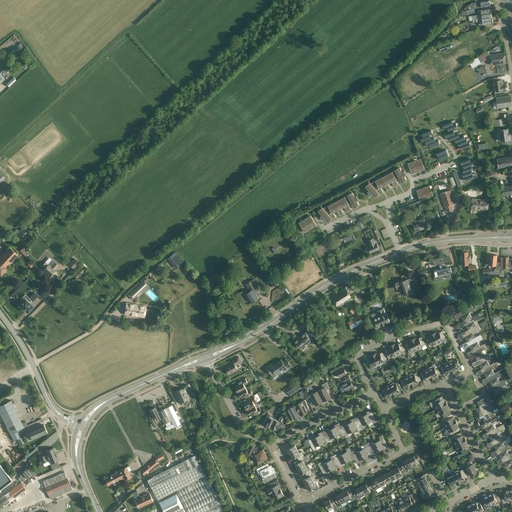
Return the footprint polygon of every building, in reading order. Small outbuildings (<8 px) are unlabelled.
[(468,5),(469,10),(474,9),(478,8),(482,7),(490,6),(489,1),(481,2),(471,3),(471,4),(468,5)] [(477,15),(472,16),(473,20),(476,19),(477,19),(477,18),(481,17),(492,16),(491,8),(490,9),(482,10),(478,10),(479,15),(476,15),(477,15)] [(477,19),(476,19),(476,21),(476,22),(479,21),(479,25),(485,24),(493,23),(492,16),(481,17),(477,18),(477,19)] [(490,55),(488,51),(469,62),(473,68),(490,57),(491,65),(506,63),(504,53),(490,55)] [(432,70),(427,73),(428,75),(439,70),(435,63),(430,65),(432,70)] [(505,85),(503,85),(502,80),(493,81),(495,92),(504,90),(506,90),(505,85)] [(498,108),(511,106),(511,104),(511,96),(496,98),(498,108)] [(492,120),(493,127),(504,125),(503,118),(492,120)] [(500,128),(496,129),(497,133),(500,133),(501,141),(510,140),(508,129),(500,130),(500,128)] [(499,168),(511,166),(511,156),(498,159),(499,168)] [(423,164),(421,159),(408,164),(410,169),(423,164)] [(425,169),(423,164),(410,169),(412,174),(425,169)] [(404,176),(406,175),(404,171),(402,172),(400,168),(395,170),(399,178),(401,182),(407,180),(404,176)] [(493,172),(492,169),(488,169),(489,173),(488,173),(489,177),(497,175),(496,171),(493,172)] [(396,179),(399,178),(395,170),(388,174),(391,182),(394,187),(399,185),(396,179)] [(380,178),(384,186),(387,191),(391,189),(388,183),(391,182),(388,174),(380,178)] [(381,187),(384,186),(380,178),(371,183),(370,184),(379,193),(380,195),(384,193),(381,187)] [(489,181),(491,187),(499,184),(497,179),(489,181)] [(479,184),(481,191),(488,188),(485,181),(479,184)] [(370,184),(371,183),(370,183),(366,187),(369,191),(368,192),(371,195),(372,194),(375,197),(379,193),(370,184)] [(511,194),(511,185),(502,187),(503,196),(511,194)] [(419,196),(431,191),(430,186),(417,190),(419,196)] [(453,209),(452,205),(455,203),(451,190),(441,194),(445,207),(447,212),(453,209)] [(433,196),(431,191),(419,196),(421,201),(433,196)] [(348,195),(351,202),(354,207),(359,204),(357,200),(358,200),(356,196),(355,196),(353,193),(348,195)] [(348,204),(351,202),(348,195),(340,199),(344,206),(347,212),(351,210),(348,204)] [(341,208),(344,206),(340,199),(333,203),(337,210),(339,216),(344,214),(341,208)] [(481,209),(488,210),(489,201),(472,199),(471,209),(480,210),(481,209)] [(323,208),(331,218),(333,220),(336,218),(333,212),(337,210),(333,203),(323,208)] [(327,222),(331,218),(323,208),(318,212),(322,215),(320,217),(323,220),(325,219),(327,222)] [(402,216),(404,225),(410,223),(409,218),(407,214),(402,216)] [(302,228),(313,221),(310,216),(299,223),(302,228)] [(425,217),(419,218),(419,220),(413,222),(416,231),(424,229),(422,225),(427,224),(425,217)] [(313,221),(302,228),(305,232),(316,225),(313,221)] [(0,230),(0,237),(4,242),(10,236),(2,228),(0,230)] [(27,233),(22,228),(19,231),(17,229),(12,234),(20,241),(27,233)] [(368,241),(370,246),(365,248),(367,252),(370,250),(371,253),(379,249),(377,244),(376,244),(374,239),(368,241)] [(0,274),(1,275),(7,268),(6,268),(18,255),(9,247),(0,256),(0,274)] [(20,250),(26,256),(29,253),(24,247),(20,250)] [(462,251),(462,256),(461,256),(461,261),(462,260),(462,265),(468,265),(468,260),(471,260),(471,256),(468,256),(468,252),(465,252),(463,252),(462,251)] [(182,262),(175,254),(170,259),(176,267),(182,262)] [(498,270),(499,270),(500,270),(501,270),(501,267),(500,267),(500,262),(497,262),(497,255),(490,254),(489,265),(496,266),(496,269),(498,270)] [(451,267),(442,269),(441,264),(446,263),(445,257),(432,259),(433,265),(439,264),(440,270),(434,271),(435,276),(436,277),(434,277),(435,281),(443,279),(442,276),(446,275),(446,279),(451,278),(450,273),(449,273),(452,272),(451,267)] [(508,268),(509,268),(511,267),(511,260),(511,259),(509,259),(509,257),(503,257),(501,257),(501,267),(501,270),(505,270),(505,268),(508,268)] [(74,269),(79,263),(74,258),(69,264),(74,269)] [(47,270),(45,273),(51,277),(59,268),(55,262),(50,260),(43,267),(47,270)] [(78,278),(85,270),(87,268),(82,263),(79,265),(81,267),(74,274),(78,278)] [(264,275),(263,275),(267,281),(274,277),(271,273),(270,271),(264,275)] [(406,294),(412,292),(410,286),(418,283),(415,275),(411,277),(411,278),(402,281),(402,280),(394,282),(397,289),(403,287),(406,294)] [(246,284),(250,291),(247,294),(252,302),(259,298),(256,292),(259,290),(257,287),(260,285),(256,278),(253,280),(246,284)] [(148,286),(143,281),(132,292),(128,295),(132,300),(148,286)] [(344,304),(352,298),(346,288),(331,297),(338,308),(344,304)] [(44,300),(49,295),(44,289),(39,295),(44,300)] [(33,307),(30,303),(32,301),(25,294),(21,299),(23,301),(19,305),(23,309),(23,308),(28,312),(33,307)] [(144,317),(146,307),(127,303),(125,314),(144,317)] [(472,306),(458,313),(459,315),(460,318),(461,317),(463,321),(464,322),(472,318),(471,317),(469,313),(474,310),(472,306)] [(385,324),(390,322),(386,313),(384,309),(378,312),(380,316),(373,319),(378,328),(382,326),(382,327),(386,325),(385,324)] [(463,321),(462,322),(463,324),(465,326),(466,326),(468,330),(468,331),(476,327),(476,326),(473,322),(476,320),(481,318),(481,317),(479,314),(471,317),(472,318),(464,322),(463,321)] [(354,323),(350,325),(352,329),(363,322),(359,315),(352,319),(354,323)] [(468,330),(461,333),(462,335),(464,338),(465,337),(467,341),(467,342),(475,338),(473,333),(480,329),(478,325),(476,326),(476,327),(468,331),(468,330)] [(297,337),(293,340),(300,348),(306,343),(308,345),(312,341),(310,339),(311,339),(316,345),(320,342),(314,336),(311,331),(309,330),(305,333),(298,339),(297,337)] [(436,332),(433,334),(439,345),(443,343),(443,341),(446,339),(442,331),(439,333),(439,332),(436,333),(436,332)] [(429,338),(426,340),(430,348),(433,346),(435,347),(439,345),(433,334),(430,335),(431,336),(428,338),(429,338)] [(467,341),(466,342),(467,344),(469,347),(470,346),(472,350),(472,351),(480,347),(480,346),(478,342),(482,339),(480,335),(475,338),(467,342),(467,341)] [(416,338),(413,340),(418,351),(422,349),(423,347),(426,345),(422,337),(419,339),(418,338),(416,339),(416,338)] [(410,341),(410,342),(408,343),(408,344),(406,346),(410,354),(412,352),(414,353),(418,351),(413,340),(410,341)] [(405,351),(403,347),(401,343),(398,344),(398,343),(395,345),(395,344),(392,346),(398,356),(402,354),(402,352),(405,351)] [(472,350),(471,351),(472,353),(473,355),(474,355),(477,360),(485,356),(482,351),(487,348),(485,344),(480,346),(480,347),(472,351),(472,350)] [(392,346),(389,347),(390,348),(387,349),(388,350),(385,351),(389,359),(392,358),(394,358),(398,356),(392,346)] [(377,353),(374,355),(379,366),(383,364),(384,362),(387,360),(383,352),(380,354),(379,353),(377,354),(377,353)] [(490,354),(476,361),(477,363),(478,365),(479,365),(481,369),(482,369),(489,366),(489,365),(487,361),(492,358),(491,355),(490,354)] [(369,359),(367,361),(371,369),(373,367),(375,368),(379,366),(374,355),(371,356),(371,357),(369,359)] [(234,363),(225,368),(229,375),(238,370),(235,366),(242,362),(239,357),(232,360),(234,363)] [(283,362),(282,360),(276,364),(281,371),(284,368),(285,371),(291,366),(287,360),(283,362)] [(458,370),(458,369),(461,368),(457,360),(454,361),(452,360),(448,362),(454,373),(456,372),(456,371),(458,370)] [(481,369),(480,370),(482,372),(483,374),(484,374),(486,378),(494,374),(492,370),(499,366),(497,361),(489,365),(489,366),(482,369),(481,369)] [(454,373),(448,362),(444,365),(443,367),(441,368),(445,376),(447,375),(448,375),(450,374),(451,375),(454,373)] [(276,364),(274,366),(272,364),(266,368),(274,378),(277,376),(276,374),(281,371),(276,364)] [(438,376),(438,375),(440,374),(436,366),(435,364),(434,364),(432,365),(432,367),(428,369),(433,380),(436,378),(436,377),(438,376)] [(343,365),(330,371),(332,375),(336,373),(339,378),(347,374),(344,368),(343,365)] [(427,381),(428,382),(430,380),(430,381),(433,380),(428,369),(424,371),(423,373),(420,374),(425,382),(427,381)] [(486,378),(487,380),(488,383),(489,382),(492,386),(492,387),(499,383),(499,382),(498,380),(497,378),(502,376),(505,374),(503,369),(499,371),(494,374),(486,378)] [(416,385),(416,384),(418,383),(418,382),(421,381),(416,373),(414,374),(412,373),(408,376),(413,386),(416,385)] [(404,378),(403,380),(401,381),(405,389),(407,388),(408,388),(410,387),(411,388),(413,386),(408,376),(404,378)] [(343,385),(346,391),(347,390),(347,391),(348,391),(349,391),(350,390),(350,389),(350,388),(351,388),(353,387),(350,381),(351,381),(349,377),(337,384),(339,387),(343,385)] [(235,387),(238,393),(246,388),(245,385),(248,383),(245,379),(238,383),(239,385),(235,387)] [(492,386),(490,387),(491,389),(493,391),(494,391),(496,396),(504,391),(502,387),(505,385),(506,384),(504,380),(503,380),(499,382),(499,383),(492,387),(492,386)] [(297,382),(292,386),(296,392),(302,388),(297,382)] [(323,388),(318,391),(324,403),(324,402),(323,401),(326,400),(326,401),(331,398),(327,390),(330,388),(327,382),(322,385),(323,388)] [(397,394),(399,393),(400,392),(402,390),(398,382),(395,384),(393,383),(389,385),(395,396),(398,395),(397,394)] [(389,398),(391,397),(392,397),(392,398),(395,396),(389,385),(385,387),(385,389),(382,391),(386,399),(389,397),(389,398)] [(286,390),(290,396),(296,392),(292,386),(286,390)] [(177,397),(180,403),(187,400),(186,397),(188,395),(185,388),(180,391),(179,390),(174,392),(177,397)] [(248,391),(246,388),(238,393),(241,398),(244,396),(246,398),(248,397),(253,395),(250,390),(248,391)] [(307,389),(303,392),(305,396),(307,399),(311,397),(316,406),(321,404),(320,403),(323,401),(323,402),(324,403),(318,391),(310,395),(307,389)] [(247,410),(255,406),(254,403),(256,401),(253,395),(248,398),(249,399),(247,400),(248,403),(244,405),(247,410)] [(430,404),(432,407),(434,406),(436,410),(447,404),(446,401),(445,402),(444,399),(443,399),(441,397),(433,401),(430,403),(430,404)] [(0,405),(0,414),(10,434),(28,425),(26,422),(24,423),(23,422),(22,423),(11,400),(0,405)] [(302,401),(295,405),(301,417),(301,416),(300,415),(303,414),(303,415),(308,412),(307,410),(309,409),(307,405),(308,405),(305,400),(302,401)] [(488,402),(483,404),(491,418),(492,419),(496,417),(495,416),(495,415),(494,413),(494,412),(493,411),(497,408),(493,400),(489,403),(488,402)] [(165,409),(171,421),(165,423),(167,427),(165,428),(167,431),(181,424),(175,411),(179,410),(176,403),(165,409)] [(449,407),(447,404),(436,410),(438,413),(435,415),(437,418),(438,418),(438,419),(450,413),(448,410),(449,410),(448,407),(449,407)] [(480,407),(475,410),(479,418),(484,415),(485,418),(486,419),(483,421),(485,423),(492,419),(491,418),(483,404),(479,406),(479,407),(480,407)] [(255,416),(257,415),(262,412),(258,405),(255,406),(247,410),(250,415),(254,414),(255,416)] [(295,405),(287,409),(293,420),(298,418),(297,416),(300,415),(300,416),(301,417),(295,405)] [(164,424),(165,423),(171,421),(165,409),(158,412),(155,407),(149,410),(153,418),(156,416),(158,420),(161,418),(164,424)] [(364,416),(368,424),(373,421),(374,423),(377,422),(371,410),(366,413),(367,414),(364,416)] [(266,419),(265,420),(267,422),(266,426),(271,428),(275,419),(272,418),(273,415),(268,413),(266,419)] [(275,419),(271,428),(276,430),(278,426),(281,427),(283,424),(285,418),(283,417),(284,415),(281,414),(280,416),(278,421),(275,419)] [(445,428),(456,422),(455,419),(454,420),(453,417),(452,418),(451,415),(442,419),(443,422),(442,423),(445,428)] [(360,416),(355,418),(362,430),(365,429),(363,426),(368,424),(364,416),(361,417),(360,416)] [(482,425),(484,429),(485,429),(487,433),(495,429),(493,424),(501,420),(498,416),(496,417),(492,419),(485,423),(482,425)] [(351,422),(348,424),(353,432),(353,433),(358,431),(359,432),(362,430),(355,418),(351,421),(351,422)] [(458,425),(456,422),(445,428),(448,432),(446,433),(447,437),(459,431),(458,428),(457,425),(458,425)] [(335,427),(332,429),(336,437),(340,435),(342,437),(343,436),(345,435),(340,426),(339,423),(334,426),(335,427)] [(43,424),(28,431),(32,440),(47,433),(43,424)] [(345,424),(340,426),(345,435),(346,437),(346,438),(349,437),(348,434),(353,432),(348,424),(345,425),(345,424)] [(487,433),(486,433),(489,438),(490,437),(492,442),(500,438),(500,437),(498,433),(501,432),(505,429),(504,427),(503,425),(495,429),(487,433)] [(331,439),(336,437),(332,429),(329,431),(328,429),(323,431),(329,444),(333,442),(331,439)] [(326,445),(329,444),(323,431),(318,434),(319,435),(316,437),(320,445),(325,443),(326,445)] [(453,441),(455,446),(466,440),(464,437),(464,438),(462,435),(462,436),(460,433),(449,439),(450,443),(453,441)] [(491,442),(493,447),(494,447),(494,446),(497,450),(497,451),(505,447),(504,446),(502,442),(507,440),(506,437),(505,435),(503,436),(500,437),(500,438),(492,442),(491,442)] [(380,440),(376,443),(380,450),(383,449),(384,450),(389,448),(382,436),(379,437),(380,440)] [(312,437),(308,439),(310,445),(314,452),(317,450),(316,447),(320,445),(316,437),(313,439),(312,437)] [(466,440),(455,446),(457,450),(459,450),(460,453),(468,449),(467,446),(468,446),(467,443),(466,440)] [(377,452),(380,450),(376,443),(371,445),(370,442),(367,444),(373,456),(378,453),(377,452)] [(365,448),(360,451),(364,458),(367,457),(368,458),(373,456),(367,444),(363,446),(365,448)] [(496,451),(495,451),(498,455),(499,455),(501,459),(509,455),(507,451),(509,450),(511,448),(511,447),(509,444),(504,446),(505,447),(497,451),(497,450),(496,451)] [(287,449),(290,454),(298,450),(295,445),(287,449)] [(46,451),(44,456),(40,457),(42,460),(57,454),(54,448),(46,451)] [(347,452),(343,454),(347,462),(350,460),(351,462),(355,460),(351,452),(349,448),(346,449),(347,452)] [(249,455),(255,458),(259,464),(264,462),(263,460),(268,458),(263,449),(256,453),(251,450),(249,455)] [(297,457),(298,460),(304,457),(302,452),(299,453),(298,450),(290,454),(292,459),(297,457)] [(354,450),(354,451),(351,452),(355,460),(357,464),(362,462),(361,460),(364,458),(360,451),(356,453),(354,450)] [(501,459),(503,464),(504,463),(507,468),(511,464),(511,453),(511,454),(509,455),(501,459)] [(42,460),(39,462),(40,465),(50,460),(51,464),(59,460),(57,454),(42,460)] [(344,464),(347,462),(343,454),(338,457),(337,454),(334,456),(340,468),(345,465),(344,464)] [(412,457),(409,459),(413,467),(418,464),(417,462),(420,460),(419,458),(417,454),(414,455),(414,456),(412,457)] [(295,465),(298,470),(306,466),(304,463),(309,458),(307,455),(304,457),(298,460),(300,462),(295,465)] [(158,500),(176,491),(187,511),(224,511),(200,464),(199,465),(195,456),(147,480),(158,500)] [(332,460),(327,462),(331,470),(334,468),(335,470),(340,468),(334,456),(330,457),(332,460)] [(144,475),(154,467),(159,463),(155,459),(140,471),(144,475)] [(403,461),(400,462),(400,463),(404,469),(406,473),(409,472),(409,471),(408,469),(413,467),(409,459),(406,461),(404,462),(403,461)] [(464,466),(462,467),(465,472),(468,471),(471,476),(474,474),(474,475),(479,472),(476,468),(476,469),(473,464),(471,461),(464,465),(464,466)] [(51,465),(53,470),(60,467),(58,462),(51,465)] [(328,472),(331,470),(327,462),(322,465),(321,462),(318,464),(324,475),(324,476),(329,473),(328,472)] [(0,463),(0,488),(12,479),(0,463)] [(265,468),(264,465),(257,469),(259,474),(260,474),(265,483),(276,477),(274,473),(275,473),(272,465),(265,468)] [(306,466),(298,470),(301,475),(305,473),(306,475),(312,472),(308,465),(306,466)] [(396,469),(393,470),(397,478),(402,476),(403,476),(406,475),(401,465),(398,467),(398,468),(396,469)] [(26,468),(22,472),(23,474),(27,479),(31,475),(33,477),(36,474),(31,469),(28,471),(26,468)] [(104,479),(108,486),(124,478),(125,480),(131,477),(126,468),(104,479)] [(388,473),(392,481),(397,478),(393,470),(388,473)] [(462,481),(465,480),(464,479),(467,478),(463,470),(460,471),(459,470),(454,472),(460,483),(463,482),(462,481)] [(43,482),(44,484),(46,489),(50,499),(72,490),(65,472),(43,482)] [(303,480),(306,485),(314,481),(316,480),(314,477),(312,472),(306,475),(308,478),(303,480)] [(454,485),(456,484),(457,485),(460,483),(454,472),(449,475),(449,477),(447,478),(451,486),(454,485)] [(382,476),(387,484),(392,481),(388,473),(382,476)] [(420,487),(428,483),(425,478),(426,477),(424,474),(414,480),(415,483),(418,483),(420,487)] [(377,479),(381,487),(387,484),(382,476),(377,479)] [(371,480),(369,482),(369,483),(372,488),(372,489),(374,492),(377,490),(376,489),(381,487),(377,479),(372,481),(371,480)] [(269,494),(272,492),(276,499),(280,497),(280,498),(284,496),(278,484),(279,484),(277,480),(271,483),(272,486),(267,488),(269,494)] [(314,481),(306,485),(309,490),(314,488),(315,491),(319,489),(317,484),(316,483),(315,484),(314,481)] [(24,486),(22,483),(21,482),(9,492),(5,495),(0,498),(0,509),(10,501),(14,498),(26,489),(24,486)] [(364,486),(361,487),(365,495),(371,492),(369,490),(372,489),(372,488),(369,483),(369,482),(368,482),(371,486),(368,488),(366,484),(364,486)] [(420,487),(423,492),(431,488),(428,483),(420,487)] [(355,489),(352,490),(353,491),(356,497),(358,501),(361,500),(361,499),(360,497),(365,495),(361,487),(358,489),(356,490),(355,489)] [(345,492),(343,493),(347,501),(352,499),(353,501),(356,499),(350,488),(347,490),(348,491),(345,492)] [(431,488),(423,492),(426,497),(424,498),(426,501),(436,496),(434,493),(431,488)] [(507,502),(508,501),(511,501),(510,490),(504,491),(505,497),(502,497),(503,503),(507,502)] [(153,501),(149,493),(140,497),(137,491),(132,493),(135,500),(139,508),(153,501)] [(337,495),(334,497),(339,506),(342,505),(341,504),(346,501),(347,501),(343,493),(339,495),(337,496),(337,495)] [(488,496),(493,505),(495,504),(497,504),(501,502),(498,497),(496,498),(493,493),(488,496)] [(163,511),(185,511),(177,494),(159,502),(163,511)] [(409,497),(404,500),(408,508),(413,505),(414,505),(416,504),(411,494),(408,496),(409,497)] [(490,508),(490,507),(490,506),(493,505),(488,496),(483,498),(485,504),(483,505),(485,510),(490,508)] [(325,504),(324,504),(324,506),(325,507),(326,507),(328,511),(329,511),(333,508),(335,511),(339,510),(332,498),(329,499),(330,500),(327,501),(324,503),(325,504)] [(398,501),(395,503),(399,511),(401,511),(403,511),(403,510),(405,509),(408,508),(404,500),(403,498),(402,498),(400,498),(399,499),(398,500),(397,501),(398,501)] [(64,505),(66,511),(79,506),(77,500),(64,505)] [(390,507),(386,509),(387,511),(397,511),(392,502),(388,504),(390,507)] [(476,502),(471,505),(474,511),(482,511),(484,511),(480,504),(478,505),(476,502)]
